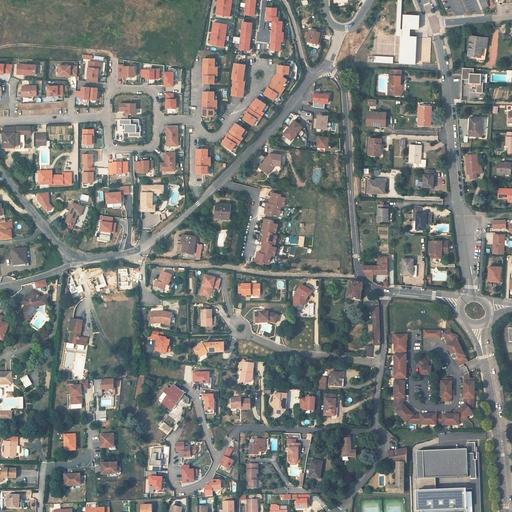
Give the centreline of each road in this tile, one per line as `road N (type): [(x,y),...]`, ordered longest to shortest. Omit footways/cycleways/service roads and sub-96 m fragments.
road 1 (residential): [(475,311),(433,24)]
road 2 (residential): [(362,276),(352,246),(342,86),(324,72)]
road 3 (residential): [(504,511),(475,311)]
road 4 (residential): [(411,335),(414,408),(451,407),(455,400),(446,357),(425,342)]
road 5 (residential): [(218,460),(242,428),(381,432)]
road 6 (residential): [(381,362),(333,359),(246,335)]
road 7 (residential): [(221,179),(310,78)]
